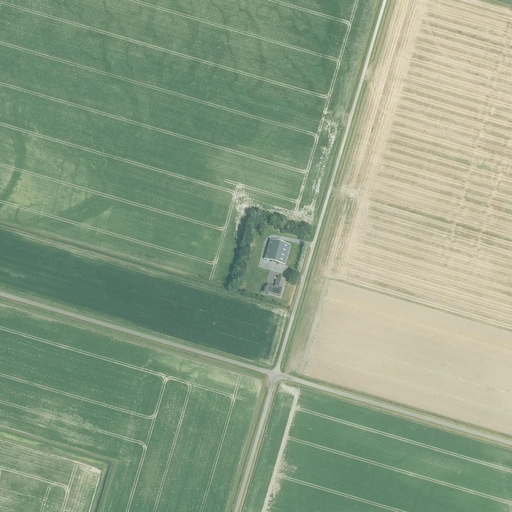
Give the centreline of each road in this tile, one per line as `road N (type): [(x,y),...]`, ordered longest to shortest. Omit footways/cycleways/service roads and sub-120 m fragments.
road 1 (unclassified): [(275,374),(385,0)]
road 2 (unclassified): [(275,374),(0,293)]
road 3 (unclassified): [(511,446),(275,374)]
road 4 (unclassified): [(235,511),(275,374)]
